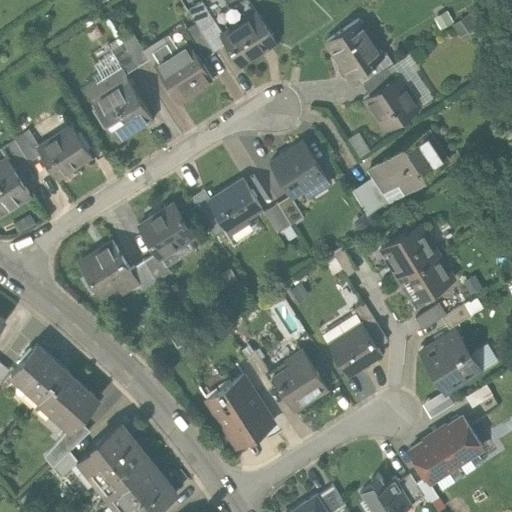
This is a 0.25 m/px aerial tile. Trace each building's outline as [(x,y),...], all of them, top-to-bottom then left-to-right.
[(199,0),(187,8),(195,21),(214,49),(226,42),(220,31),(200,0),(199,0)] [(226,42),(238,61),(272,39),(247,0),(239,0),(235,3),(244,17),(220,31),(226,42)] [(472,8),(452,21),(460,33),(474,23),(470,17),(476,13),(472,8)] [(452,19),(445,9),(434,15),(441,26),(452,19)] [(358,16),(324,38),(348,75),(354,71),(382,53),(358,16)] [(154,62),(178,99),(212,78),(195,50),(198,49),(185,28),(186,27),(182,21),(143,47),(149,56),(150,58),(154,62)] [(214,49),(195,21),(186,27),(185,28),(198,49),(203,56),(214,49)] [(133,32),(122,39),(137,63),(149,56),(143,47),(133,32)] [(124,71),(137,63),(122,39),(109,47),(120,64),(124,71)] [(361,82),(387,65),(392,62),(385,51),(382,53),(354,71),(361,82)] [(120,64),(85,85),(116,136),(149,116),(123,72),(124,71),(120,64)] [(387,65),(361,82),(368,92),(394,75),(387,65)] [(368,92),(361,97),(382,129),(419,104),(398,72),(394,75),(368,92)] [(71,126),(39,145),(38,146),(41,152),(56,176),(89,155),(71,126)] [(29,128),(14,137),(29,160),(41,152),(38,146),(39,145),(29,128)] [(383,157),(367,167),(372,174),(387,197),(403,187),(402,185),(419,174),(420,176),(447,158),(427,128),(399,146),(401,148),(397,150),(397,149),(383,158),(383,157)] [(368,149),(357,131),(347,137),(358,155),(368,149)] [(29,160),(14,137),(0,145),(7,155),(14,168),(29,160)] [(302,139),(270,159),(291,193),(301,186),(306,194),(328,180),(302,139)] [(0,209),(29,191),(14,168),(7,155),(0,159),(0,209)] [(388,198),(387,197),(372,174),(350,188),(365,211),(388,198)] [(209,197),(208,197),(227,227),(227,228),(261,206),(242,176),(209,197)] [(203,187),(189,197),(209,229),(223,229),(227,227),(208,197),(209,197),(203,187)] [(288,192),(276,200),(289,221),(301,213),(288,192)] [(281,226),(289,221),(276,200),(262,208),(276,229),(281,226)] [(159,254),(191,234),(171,202),(138,223),(155,251),(158,255),(159,254)] [(296,232),(289,221),(281,226),(288,237),(296,232)] [(380,244),(399,274),(436,250),(421,225),(407,234),(404,229),(380,244)] [(130,267),(111,239),(79,260),(101,294),(116,284),(121,293),(137,282),(132,273),(133,272),(130,267)] [(341,242),(331,249),(346,273),(356,267),(341,242)] [(453,276),(436,250),(399,274),(415,300),(453,276)] [(155,251),(142,259),(155,279),(169,270),(159,254),(158,255),(155,251)] [(155,279),(142,259),(130,267),(133,272),(132,273),(137,282),(141,288),(155,279)] [(288,286),(296,299),(308,292),(300,278),(288,286)] [(476,292),(445,312),(440,315),(447,326),(483,304),(476,292)] [(363,299),(353,305),(376,343),(386,336),(363,299)] [(422,326),(440,315),(445,312),(437,300),(414,314),(422,326)] [(322,332),(346,371),(380,349),(376,343),(353,305),(350,307),(352,310),(323,328),(322,332)] [(166,330),(176,346),(191,336),(181,321),(166,330)] [(454,328),(421,348),(443,386),(445,388),(478,368),(468,351),(454,328)] [(199,348),(191,336),(176,346),(181,353),(186,350),(188,355),(199,348)] [(485,341),(468,351),(478,368),(496,358),(485,341)] [(11,372),(39,398),(66,369),(37,343),(11,372)] [(267,387),(276,381),(271,373),(254,347),(245,353),(267,387)] [(276,381),(292,406),(326,385),(302,348),(285,359),(287,362),(271,373),(276,381)] [(98,397),(66,369),(39,398),(38,399),(69,425),(71,427),(79,418),(98,397)] [(239,440),(273,419),(243,372),(205,396),(222,423),(226,421),(239,440)] [(465,394),(472,404),(492,392),(485,382),(465,394)] [(421,400),(430,414),(452,400),(445,388),(443,386),(421,400)] [(423,438),(408,447),(426,475),(428,478),(482,444),(462,413),(447,423),(446,421),(422,436),(423,438)] [(52,465),(69,449),(90,429),(79,418),(71,427),(69,425),(43,453),(52,465)] [(98,478),(107,489),(147,457),(118,421),(104,432),(106,434),(80,455),(87,465),(77,473),(87,486),(98,478)] [(77,459),(69,449),(52,465),(59,473),(77,459)] [(176,492),(147,457),(107,489),(125,511),(147,511),(161,501),(163,502),(176,492)] [(360,489),(375,511),(388,503),(394,511),(411,500),(398,480),(395,475),(385,481),(378,471),(371,476),(374,480),(360,489)] [(398,480),(411,500),(423,492),(416,481),(410,472),(398,480)] [(444,504),(428,478),(426,475),(416,481),(423,492),(428,500),(431,498),(437,508),(444,504)] [(332,482),(315,492),(327,511),(328,511),(345,502),(332,482)] [(327,511),(315,492),(284,511),(327,511)]
